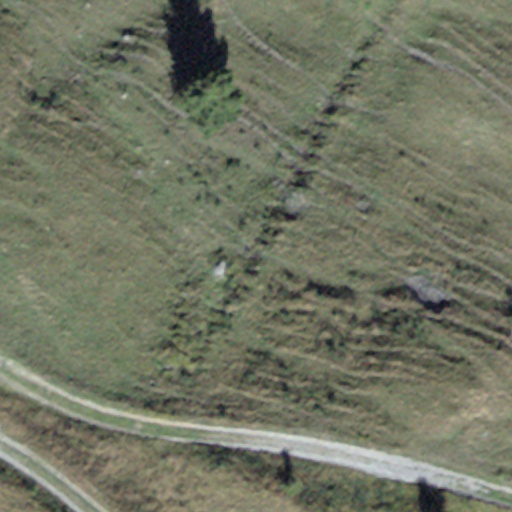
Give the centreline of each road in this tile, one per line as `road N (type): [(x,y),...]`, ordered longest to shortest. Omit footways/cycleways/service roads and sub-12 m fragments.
road 1 (track): [(511,493),(314,447),(117,415),(0,368)]
road 2 (track): [(0,440),(101,511)]
